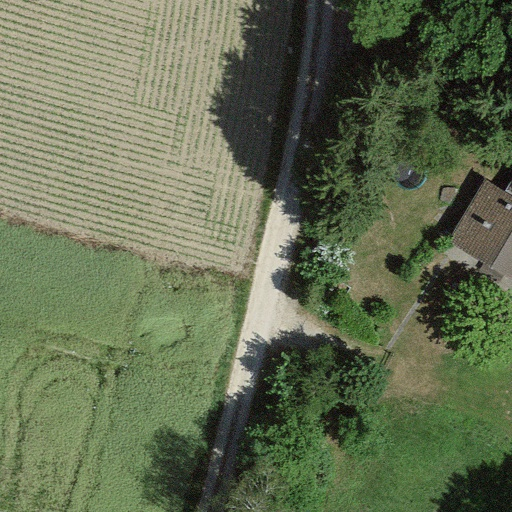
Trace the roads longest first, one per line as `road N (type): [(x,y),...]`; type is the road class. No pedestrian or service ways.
road 1 (track): [(207,511),(327,0)]
road 2 (track): [(326,27),(511,65)]
